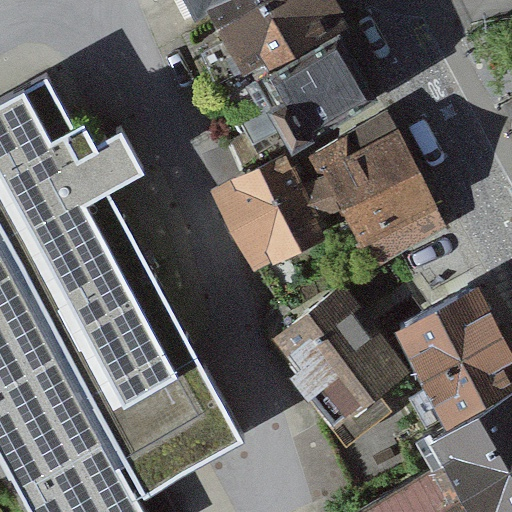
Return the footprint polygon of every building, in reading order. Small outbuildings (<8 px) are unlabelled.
[(269,51),(276,64),(341,25),(326,0),(218,0),(211,4),(236,47),(211,64),(218,79),(269,51)] [(378,95),(339,32),(257,83),(253,76),(276,64),(269,51),(218,79),(206,85),(244,171),(378,95)] [(0,447),(35,511),(147,511),(120,462),(129,458),(144,487),(243,433),(109,187),(144,168),(121,125),(96,139),(84,117),(74,123),(47,74),(0,99),(0,447)] [(387,110),(313,154),(324,176),(309,181),(326,213),(344,205),(371,265),(446,224),(417,167),(387,110)] [(288,163),(227,201),(234,225),(258,264),(315,231),(310,220),(326,213),(309,181),(300,183),(288,163)] [(451,405),(511,374),(511,354),(477,284),(402,323),(432,384),(417,392),(431,418),(452,407),(451,405)] [(340,287),(286,329),(303,352),(296,357),(317,383),(323,379),(346,411),(324,421),(357,487),(407,464),(396,440),(407,434),(384,382),(402,368),(340,287)] [(506,451),(511,447),(511,374),(451,405),(452,407),(456,416),(480,403),(506,451)] [(511,511),(511,460),(506,451),(480,403),(456,416),(433,428),(449,456),(351,511),(511,511)]
